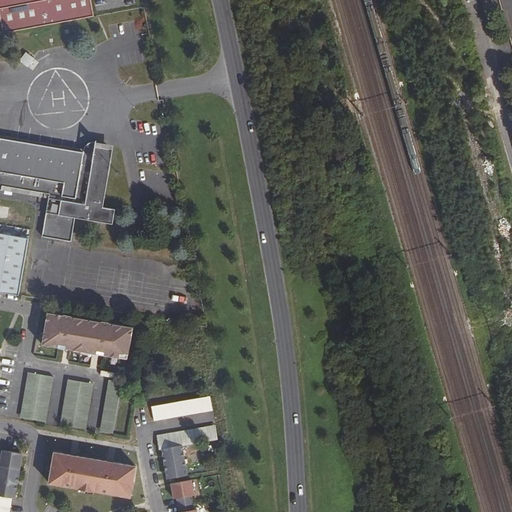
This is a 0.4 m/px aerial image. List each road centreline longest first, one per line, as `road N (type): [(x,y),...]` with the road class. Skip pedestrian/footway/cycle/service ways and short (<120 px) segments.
road 1 (tertiary): [(220,0),(277,294),(297,511)]
road 2 (unclassified): [(511,144),(470,0)]
